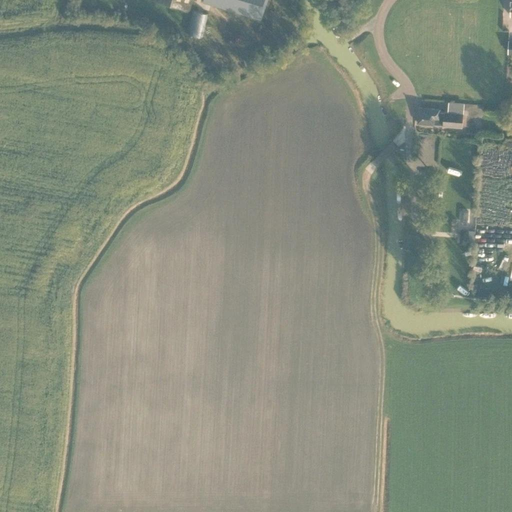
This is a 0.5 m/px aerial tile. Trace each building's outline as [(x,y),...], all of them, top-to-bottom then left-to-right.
[(188,11),(191,0),(164,0),(182,5),(181,9),(188,11)] [(260,17),(265,0),(206,0),(211,1),(211,2),(260,17)] [(215,51),(225,17),(198,9),(188,43),(215,51)] [(418,122),(463,126),(464,112),(448,111),(444,110),(444,111),(440,111),(440,108),(419,106),(418,122)] [(486,111),(478,107),(473,116),(480,120),(486,111)] [(461,229),(461,239),(468,240),(469,229),(461,229)]
